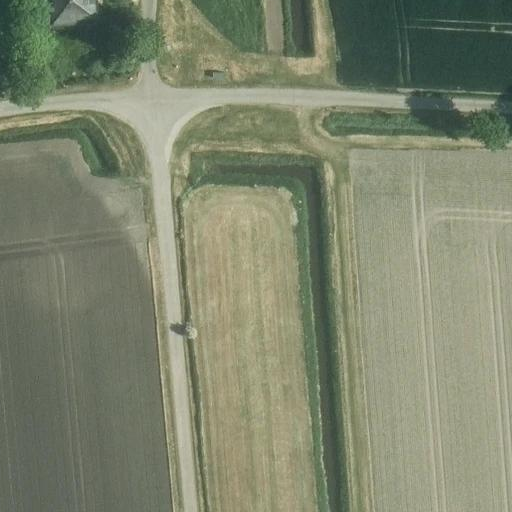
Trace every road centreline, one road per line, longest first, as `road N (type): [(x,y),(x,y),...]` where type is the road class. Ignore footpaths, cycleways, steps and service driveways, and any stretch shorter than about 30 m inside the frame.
road 1 (unclassified): [(188,511),(151,98)]
road 2 (unclassified): [(511,108),(151,98)]
road 3 (unclassified): [(151,98),(0,113)]
